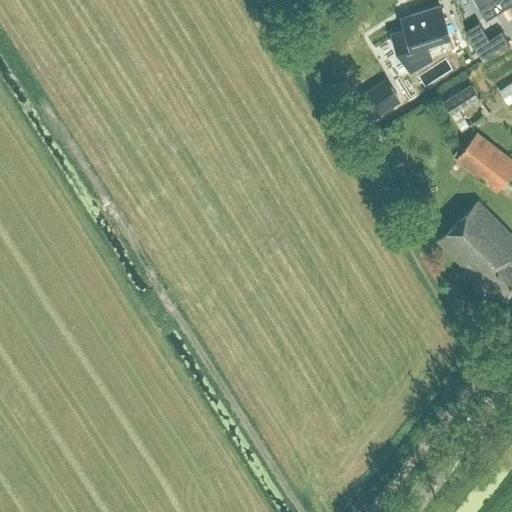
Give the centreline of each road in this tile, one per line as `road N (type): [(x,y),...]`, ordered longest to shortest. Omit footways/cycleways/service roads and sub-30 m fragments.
road 1 (track): [(491,373),(261,0)]
road 2 (tertiary): [(404,511),(511,377)]
